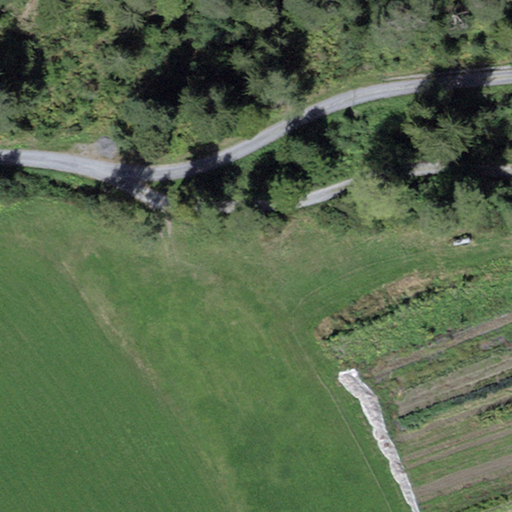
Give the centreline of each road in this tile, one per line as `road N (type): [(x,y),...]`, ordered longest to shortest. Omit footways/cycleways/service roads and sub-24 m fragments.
road 1 (track): [(0,158),(125,174),(234,155),(367,91),(511,73)]
road 2 (track): [(125,174),(162,205),(256,213),(419,168),(511,174)]
